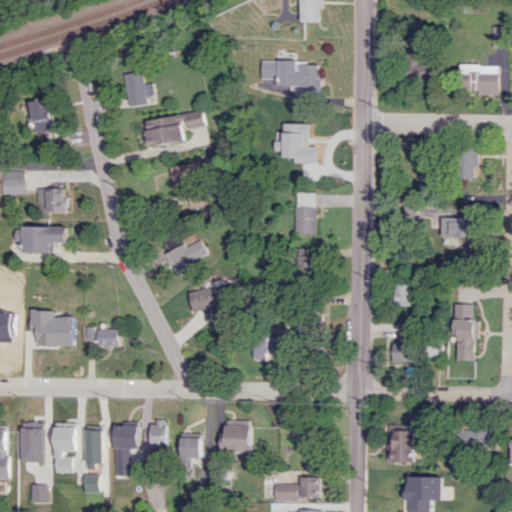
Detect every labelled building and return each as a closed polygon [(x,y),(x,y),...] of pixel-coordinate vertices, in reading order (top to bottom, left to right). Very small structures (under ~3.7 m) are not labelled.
[(302,0),(302,21),(323,21),(323,0),(302,0)] [(494,47),(509,46),(508,25),(494,25),(494,47)] [(429,62),(422,62),(423,49),(408,49),(407,79),(429,80),(429,62)] [(262,78),(280,78),(280,85),(302,85),(301,93),(321,94),(322,61),(262,60),(262,78)] [(501,92),(500,64),(462,64),(463,92),(501,92)] [(126,73),(129,106),(148,104),(148,95),(156,95),(154,82),(145,83),(144,71),(126,73)] [(53,131),(50,97),(31,99),(34,133),(53,131)] [(147,119),(151,146),(186,141),(184,129),(207,125),(205,111),(147,119)] [(318,166),(319,130),(299,130),(299,165),(318,166)] [(479,166),(479,148),(463,148),(462,177),(475,178),(475,166),(479,166)] [(169,181),(198,183),(199,165),(170,163),(169,181)] [(0,193),(22,192),(22,169),(0,170),(0,193)] [(66,210),(66,196),(61,196),(61,188),(36,188),(36,210),(66,210)] [(317,192),(297,192),(296,233),(317,234),(317,192)] [(441,236),(474,237),(474,217),(441,216),(441,236)] [(50,242),(66,242),(67,226),(21,225),(20,252),(50,253),(50,242)] [(187,246),(184,241),(166,251),(179,275),(198,265),(196,260),(209,253),(201,239),(187,246)] [(316,273),(316,248),(299,247),(299,272),(316,273)] [(394,304),(410,305),(411,281),(395,281),(394,304)] [(194,311),(233,303),(229,284),(190,292),(194,311)] [(476,360),(477,319),(472,319),(473,303),(456,303),(455,359),(476,360)] [(30,331),(37,331),(37,344),(74,345),(75,316),(55,316),(55,309),(31,309),(30,331)] [(98,339),(97,346),(118,347),(119,328),(105,328),(105,323),(99,323),(99,327),(86,326),(86,339),(98,339)] [(0,344),(8,345),(9,327),(0,326),(0,344)] [(286,333),(255,333),(254,359),(267,360),(267,352),(286,352),(286,333)] [(394,361),(412,360),(411,342),(393,342),(394,361)] [(168,448),(169,421),(152,420),(151,447),(168,448)] [(390,462),(416,461),(415,429),(407,429),(406,423),(389,424),(390,462)] [(0,478),(8,478),(8,425),(0,424),(0,478)] [(140,448),(141,425),(117,424),(115,476),(130,476),(131,448),(140,448)] [(251,453),(252,426),(227,425),(227,433),(222,433),(221,451),(251,453)] [(77,426),(56,426),(55,471),(72,472),(72,456),(64,456),(64,450),(77,451),(77,426)] [(103,463),(104,427),(87,426),(86,468),(95,468),(95,463),(103,463)] [(497,449),(498,430),(462,428),(461,448),(497,449)] [(203,432),(183,432),(184,468),(193,467),(193,457),(203,457),(203,432)] [(407,511),(414,511),(431,511),(431,499),(452,499),(452,486),(444,486),(444,475),(407,476),(407,511)] [(99,484),(85,483),(85,491),(99,491),(99,484)]
